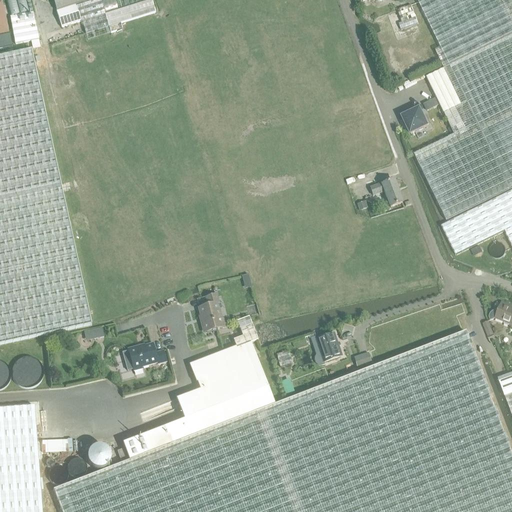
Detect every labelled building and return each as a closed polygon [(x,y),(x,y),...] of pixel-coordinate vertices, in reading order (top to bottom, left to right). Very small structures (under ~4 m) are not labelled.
[(52,0),(62,28),(82,23),(76,4),(88,0),(52,0)] [(88,0),(76,4),(82,23),(85,35),(156,14),(151,0),(88,0)] [(511,0),(416,0),(440,49),(435,51),(444,70),(461,106),(444,114),(455,136),(415,156),(446,221),(511,188),(511,0)] [(411,6),(404,9),(397,11),(402,24),(399,25),(401,31),(418,24),(411,6)] [(33,14),(10,17),(14,43),(15,45),(31,42),(39,40),(39,38),(33,14)] [(0,50),(13,47),(10,35),(0,36),(0,50)] [(0,346),(92,326),(62,193),(61,185),(35,67),(32,51),(0,58),(0,346)] [(440,106),(444,114),(461,106),(444,70),(427,78),(437,99),(440,106)] [(437,99),(423,105),(427,112),(440,106),(437,99)] [(420,108),(403,117),(404,118),(402,119),(405,125),(406,125),(411,134),(428,125),(420,108)] [(390,208),(402,204),(394,181),(381,186),(380,185),(370,188),(373,197),(384,192),(390,208)] [(511,193),(442,226),(456,256),(505,233),(511,247),(511,193)] [(504,254),(504,253),(504,251),(503,250),(501,247),(499,245),(497,244),(495,244),(491,244),(488,246),(487,248),(486,250),(485,253),(486,257),(488,260),(490,262),(494,263),(497,262),(500,261),(501,260),(503,257),(504,254)] [(479,247),(471,251),(473,256),(482,252),(479,247)] [(205,333),(223,328),(217,305),(219,305),(216,296),(205,298),(208,307),(199,309),(205,333)] [(502,304),(498,313),(496,312),(493,312),(491,313),(490,315),(489,316),(489,319),(490,322),(495,320),(511,326),(511,310),(511,308),(502,304)] [(485,339),(495,335),(490,322),(480,326),(485,339)] [(242,338),(234,341),(236,348),(237,349),(251,344),(258,342),(252,326),(240,330),(242,338)] [(86,342),(97,340),(104,338),(102,329),(97,331),(84,333),(86,342)] [(379,365),(274,406),(130,462),(53,492),(60,511),(511,511),(511,460),(511,458),(464,333),(421,350),(379,365)] [(324,363),(341,357),(334,335),(316,341),(324,363)] [(123,445),(130,462),(274,406),(251,344),(237,349),(236,348),(189,366),(199,392),(176,400),(184,421),(123,445)] [(158,365),(166,363),(164,352),(154,354),(152,345),(129,351),(134,369),(157,363),(158,365)] [(288,352),(276,356),(280,368),(292,365),(288,352)] [(17,376),(17,371),(16,368),(14,364),(11,361),(8,358),(5,356),(1,355),(0,354),(0,397),(3,396),(7,394),(10,392),(13,389),(16,384),(17,380),(17,376)] [(369,354),(355,358),(359,369),(373,364),(369,354)] [(38,370),(22,370),(22,376),(24,376),(24,381),(38,382),(38,370)] [(511,373),(498,379),(505,398),(511,395),(511,373)] [(292,387),(284,390),(286,396),(294,393),(292,387)] [(42,511),(34,408),(0,410),(0,511),(42,511)] [(90,469),(111,469),(111,448),(90,449),(90,469)]
